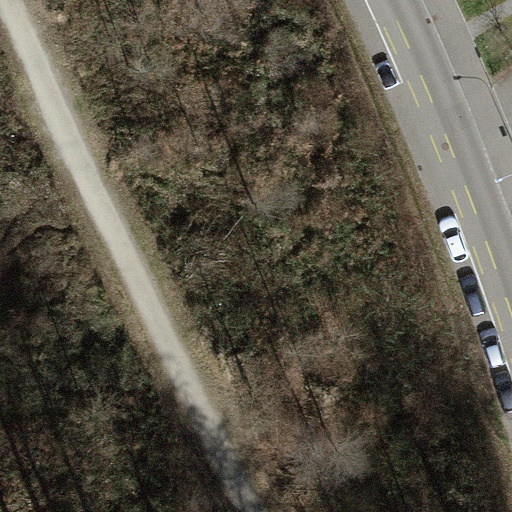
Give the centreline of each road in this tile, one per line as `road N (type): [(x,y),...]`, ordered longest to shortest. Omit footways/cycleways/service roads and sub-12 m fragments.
road 1 (track): [(257,511),(73,126),(22,0)]
road 2 (residential): [(511,291),(398,0)]
